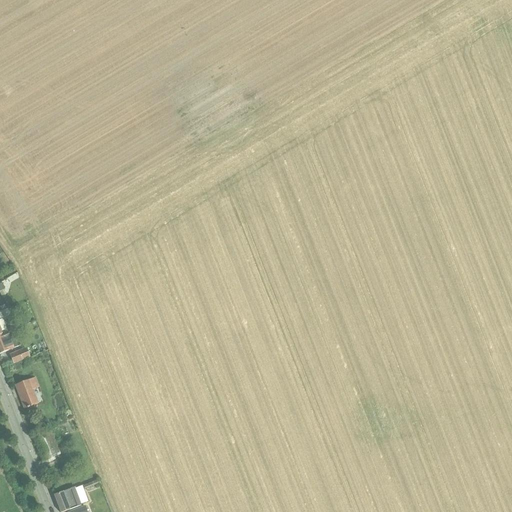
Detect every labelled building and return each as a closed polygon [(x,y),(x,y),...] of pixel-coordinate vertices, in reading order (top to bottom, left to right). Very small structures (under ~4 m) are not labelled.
[(0,335),(8,332),(2,319),(10,316),(8,309),(0,312),(0,335)] [(8,332),(0,335),(0,353),(21,345),(17,337),(11,339),(8,332)] [(10,355),(14,364),(30,357),(26,348),(10,355)] [(33,390),(39,388),(35,378),(16,385),(25,409),(38,404),(33,390)] [(34,438),(44,462),(60,455),(50,430),(34,438)] [(97,480),(84,486),(85,490),(99,484),(97,480)] [(70,490),(54,496),(60,511),(64,511),(82,505),(75,487),(70,489),(70,490)]
